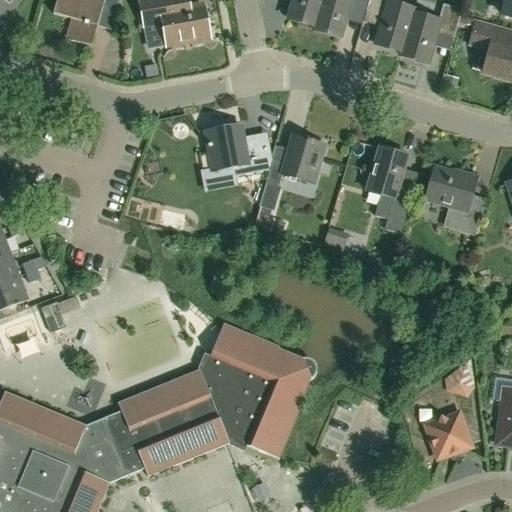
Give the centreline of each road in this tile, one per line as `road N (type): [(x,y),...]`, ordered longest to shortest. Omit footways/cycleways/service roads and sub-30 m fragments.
road 1 (residential): [(7,77),(121,105),(260,82)]
road 2 (residential): [(260,82),(321,83),(511,133)]
